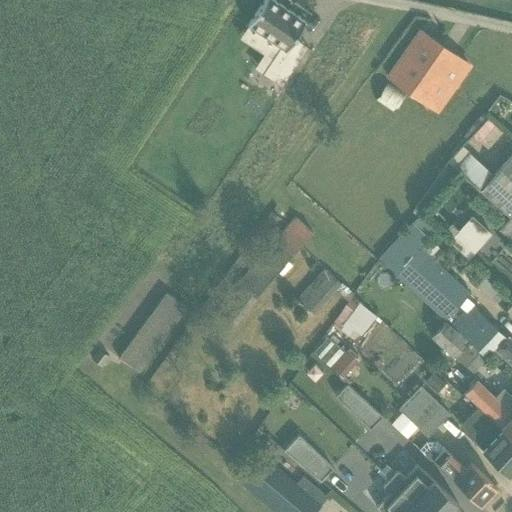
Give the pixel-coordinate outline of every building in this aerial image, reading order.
[(307,47),(294,38),(305,22),(273,0),(264,0),(247,26),(279,47),(262,74),(281,87),(307,47)] [(415,33),(386,75),(439,112),(468,69),(415,33)] [(393,90),(383,106),(416,128),(426,113),(393,90)] [(502,133),(487,119),(470,136),(485,150),(502,133)] [(508,218),(511,221),(511,153),(493,175),(468,153),(454,169),(508,218)] [(450,224),(441,235),(467,259),(490,234),(470,216),(457,230),(450,224)] [(311,233),(293,218),(239,280),(217,312),(235,325),(257,295),(311,233)] [(511,221),(508,218),(497,230),(511,243),(511,221)] [(376,259),(444,321),(468,294),(418,248),(427,238),(411,223),(376,259)] [(101,324),(136,276),(158,293),(163,285),(141,269),(136,275),(129,271),(94,318),(101,324)] [(339,285),(322,269),(295,299),(312,315),(339,285)] [(471,273),(463,282),(482,299),(490,291),(471,273)] [(187,308),(166,292),(118,358),(138,374),(187,308)] [(336,330),(358,348),(379,321),(352,297),(330,323),(336,330)] [(450,327),(484,357),(503,337),(471,306),(450,327)] [(486,359),(484,357),(450,327),(444,321),(430,338),(465,368),(467,366),(473,372),(486,359)] [(323,349),(336,330),(330,323),(316,345),(323,349)] [(511,368),(511,339),(507,336),(493,351),(511,368)] [(356,354),(337,339),(321,357),(339,374),(356,354)] [(101,367),(109,357),(98,349),(91,359),(101,367)] [(433,373),(423,382),(436,394),(445,384),(433,373)] [(483,416),(511,442),(511,399),(501,389),(494,397),(476,380),(463,393),(483,416)] [(334,396),(370,428),(381,416),(345,384),(334,396)] [(415,427),(426,437),(448,414),(419,386),(397,410),(400,412),(415,427)] [(415,427),(400,412),(389,423),(405,437),(415,427)] [(507,475),(511,469),(511,442),(483,416),(475,424),(490,441),(481,450),(507,475)] [(297,435),(283,450),(319,480),(331,468),(297,435)] [(431,459),(442,448),(436,442),(425,443),(418,450),(430,461),(431,459)] [(431,459),(478,504),(495,487),(469,462),(463,468),(442,448),(431,459)] [(236,482),(271,511),(315,511),(320,507),(269,465),(258,456),(236,482)] [(388,479),(422,511),(450,511),(457,505),(415,464),(403,477),(398,472),(394,472),(388,479)] [(375,507),(380,511),(422,511),(388,479),(381,486),(382,490),(387,494),(375,507)]
